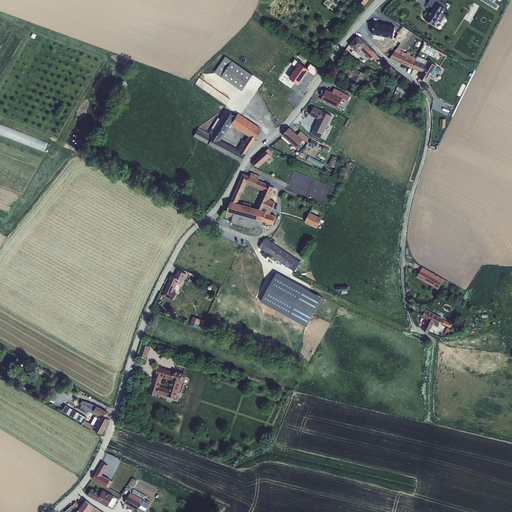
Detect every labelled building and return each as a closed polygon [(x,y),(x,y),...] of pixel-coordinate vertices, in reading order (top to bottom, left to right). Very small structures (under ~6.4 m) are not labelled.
[(432,7),(425,20),(435,26),(438,20),(441,22),(446,14),(444,12),(449,4),(442,0),(429,0),(427,4),(432,7)] [(396,25),(373,21),(370,33),(394,38),(396,25)] [(413,68),(416,58),(410,55),(411,53),(407,51),(406,54),(404,53),(400,50),(402,50),(403,47),(405,48),(407,45),(410,47),(417,36),(413,34),(410,32),(402,27),(383,54),(389,59),(390,58),(403,65),(413,68)] [(10,31),(0,52),(0,76),(11,54),(13,55),(22,36),(10,31)] [(356,37),(348,45),(356,53),(360,49),(366,55),(366,54),(369,57),(370,59),(372,57),(375,61),(379,57),(366,44),(366,43),(359,37),(356,37)] [(260,95),(266,85),(225,56),(214,72),(221,77),(216,84),(237,98),(245,85),(260,95)] [(415,61),(413,68),(422,72),(419,78),(427,82),(437,66),(429,61),(427,61),(427,60),(417,56),(416,58),(415,61)] [(315,76),(320,70),(309,62),(306,66),(301,63),(291,78),(298,83),(307,70),(315,76)] [(356,69),(348,65),(344,73),(348,74),(348,75),(348,76),(349,77),(350,77),(351,77),(352,77),(349,82),(359,87),(366,74),(356,69)] [(407,101),(409,102),(411,99),(412,97),(415,99),(416,97),(413,95),(413,94),(398,86),(395,91),(396,91),(394,94),(397,96),(398,92),(401,94),(399,97),(402,98),(404,95),(408,98),(407,101)] [(348,100),(350,95),(334,87),(332,91),(326,88),(320,99),(337,108),(342,97),(348,100)] [(313,130),(311,134),(320,139),(322,134),(323,134),(332,116),(314,106),(310,115),(317,119),(312,129),(313,130)] [(210,134),(198,128),(193,137),(208,144),(207,145),(239,161),(244,154),(254,139),(261,129),(237,113),(235,117),(224,110),(219,119),(217,118),(211,128),(209,133),(210,134)] [(0,134),(37,146),(40,137),(0,125),(0,134)] [(296,134),(289,128),(282,136),(290,143),(289,144),(294,148),(295,147),(297,148),(304,141),(305,142),(309,138),(301,131),(300,132),(299,131),(296,134)] [(258,167),(274,152),(268,146),(253,161),(258,167)] [(337,158),(333,155),(328,164),(332,167),(337,158)] [(316,158),(314,163),(322,167),(325,163),(316,158)] [(258,180),(259,177),(251,173),(250,176),(243,173),(226,211),(224,211),(221,216),(232,219),(231,222),(260,231),(263,221),(264,222),(264,223),(273,225),(276,215),(270,214),(275,202),(270,200),(275,188),(273,187),(274,184),(270,181),(268,184),(258,180)] [(318,227),(322,216),(309,211),(305,222),(318,227)] [(266,238),(265,238),(259,248),(294,271),(300,261),(296,259),(274,244),(275,241),(274,240),(272,242),(269,240),(270,239),(267,237),(266,238)] [(186,274),(178,270),(174,277),(170,275),(168,280),(170,280),(163,295),(173,300),(176,293),(173,292),(177,284),(181,286),(183,282),(186,274)] [(322,298),(276,273),(261,302),(307,327),(322,298)] [(440,324),(443,316),(426,308),(422,317),(426,318),(422,328),(430,332),(433,324),(438,326),(435,333),(442,336),(446,326),(440,324)] [(191,321),(190,325),(203,327),(204,319),(201,318),(200,323),(191,321)] [(145,345),(142,344),(139,355),(147,357),(150,346),(145,345)] [(175,370),(174,372),(158,367),(157,372),(156,371),(149,394),(156,396),(158,393),(176,399),(179,391),(180,391),(184,378),(182,377),(184,373),(175,370)] [(99,417),(100,415),(93,411),(96,405),(91,403),(82,401),(79,404),(75,411),(72,409),(71,409),(65,405),(62,411),(92,429),(98,418),(94,416),(90,423),(85,420),(88,414),(89,412),(99,417)] [(102,434),(109,419),(105,417),(108,412),(96,405),(93,411),(100,415),(99,417),(98,418),(92,429),(102,434)] [(110,487),(114,480),(103,475),(108,464),(101,460),(92,478),(110,487)] [(103,489),(101,492),(92,487),(88,495),(107,505),(113,495),(103,489)] [(125,502),(143,511),(145,511),(150,502),(130,491),(125,502)] [(101,511),(102,510),(84,499),(75,511),(101,511)]
